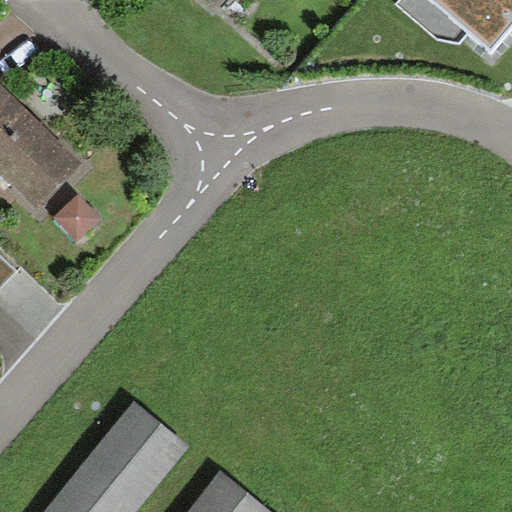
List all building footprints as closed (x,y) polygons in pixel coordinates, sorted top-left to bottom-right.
[(190,0),(204,12),(213,0),(190,0)] [(511,20),(511,0),(437,0),(490,46),(511,20)] [(0,82),(0,168),(43,208),(86,163),(0,82)] [(0,287),(17,269),(0,253),(0,287)] [(135,511),(183,453),(129,410),(46,511),(135,511)] [(259,511),(218,478),(190,511),(259,511)]
